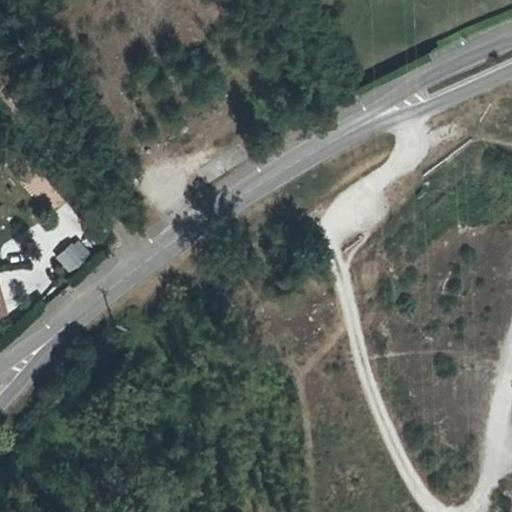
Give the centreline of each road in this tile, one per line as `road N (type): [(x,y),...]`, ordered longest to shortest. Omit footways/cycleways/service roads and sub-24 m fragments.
road 1 (track): [(398,116),(412,156),(346,211),(334,255),(371,388),(406,472),(442,511)]
road 2 (tertiary): [(346,132),(143,259),(72,318)]
road 3 (tertiary): [(511,41),(483,48),(346,132)]
road 4 (tertiary): [(346,132),(511,72)]
road 5 (track): [(511,347),(482,501)]
